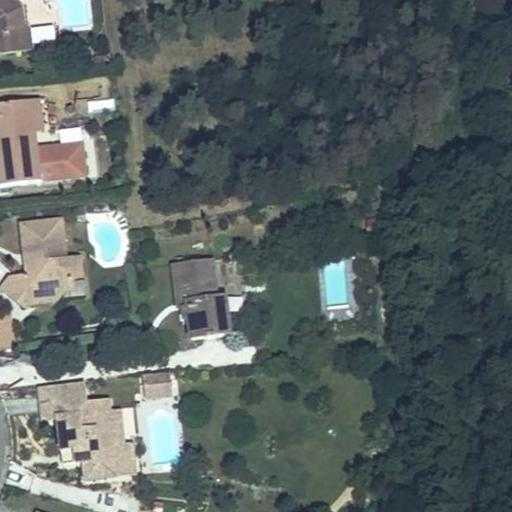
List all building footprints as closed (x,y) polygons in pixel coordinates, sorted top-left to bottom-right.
[(27,5),(21,0),(3,0),(0,4),(0,6),(30,29),(27,5)] [(0,0),(0,56),(33,52),(30,29),(0,6),(0,4),(3,0),(0,0)] [(33,47),(55,45),(53,27),(32,29),(33,47)] [(42,131),(39,101),(30,102),(34,132),(42,131)] [(30,102),(0,104),(0,186),(87,177),(83,144),(36,149),(34,132),(30,102)] [(2,291),(23,311),(45,289),(57,300),(79,278),(86,279),(85,265),(83,255),(68,256),(64,221),(23,225),(28,276),(16,276),(2,291)] [(211,261),(178,265),(182,302),(189,302),(190,307),(184,309),(185,317),(192,316),(194,338),(231,334),(227,297),(216,298),(211,261)] [(45,289),(23,311),(44,305),(57,300),(45,289)] [(0,318),(0,352),(14,351),(12,321),(0,318)] [(169,376),(144,379),(146,399),(171,396),(169,376)] [(88,408),(86,383),(39,389),(43,424),(59,423),(62,453),(77,452),(78,468),(84,468),(85,483),(114,481),(113,468),(127,467),(126,447),(123,417),(112,418),(111,406),(88,408)] [(140,446),(126,447),(127,467),(113,468),(114,481),(143,477),(140,446)] [(77,452),(62,453),(63,470),(78,468),(77,452)]
